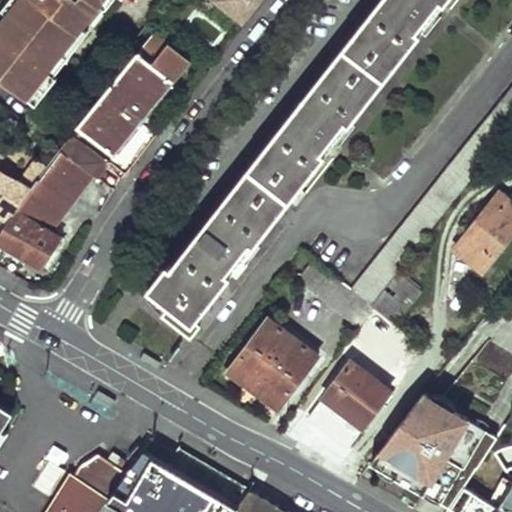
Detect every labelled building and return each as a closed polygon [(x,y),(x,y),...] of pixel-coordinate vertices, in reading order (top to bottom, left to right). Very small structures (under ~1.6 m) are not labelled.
[(10,0),(0,13),(0,78),(21,95),(77,24),(96,0),(10,0)] [(0,0),(0,13),(10,0),(0,0)] [(168,299),(192,319),(221,282),(216,278),(255,229),(261,233),(318,159),(313,155),(350,107),(356,111),(412,39),(406,35),(433,0),(375,0),(162,273),(157,269),(146,282),(168,299)] [(212,0),(239,21),(255,0),(212,0)] [(82,28),(77,24),(21,95),(26,98),(82,28)] [(186,60),(150,31),(76,124),(111,153),(186,60)] [(511,77),(348,281),(369,297),(394,266),(511,118),(511,77)] [(104,159),(70,131),(57,148),(90,171),(93,174),(104,159)] [(90,171),(57,148),(42,167),(8,209),(0,219),(0,246),(4,242),(21,253),(40,266),(58,236),(47,227),(90,171)] [(0,204),(8,209),(42,167),(32,159),(15,179),(0,169),(0,204)] [(511,199),(495,186),(450,244),(478,266),(511,222),(511,199)] [(310,255),(295,276),(356,319),(372,299),(369,297),(348,281),(310,255)] [(394,266),(369,297),(372,299),(394,315),(418,286),(394,266)] [(196,322),(192,319),(168,299),(157,312),(187,335),(196,322)] [(266,313),(225,366),(251,385),(274,403),(315,351),(266,313)] [(345,357),(307,411),(328,426),(347,439),(385,385),(345,357)] [(492,431),(421,388),(368,454),(401,474),(447,502),(492,431)] [(0,426),(11,409),(0,401),(0,426)] [(511,424),(504,420),(498,429),(511,437),(511,481),(511,482),(511,424)] [(231,511),(237,504),(187,474),(143,447),(126,470),(107,497),(133,511),(231,511)] [(124,458),(111,450),(107,457),(120,465),(124,458)] [(489,450),(480,464),(490,470),(491,470),(499,457),(489,450)] [(95,511),(107,497),(126,470),(107,457),(96,451),(81,459),(77,466),(72,463),(43,510),(46,511),(95,511)] [(47,457),(34,484),(50,491),(63,464),(47,457)] [(477,462),(470,472),(483,482),(490,470),(480,464),(477,462)] [(291,511),(282,507),(249,487),(237,504),(231,511),(291,511)]
